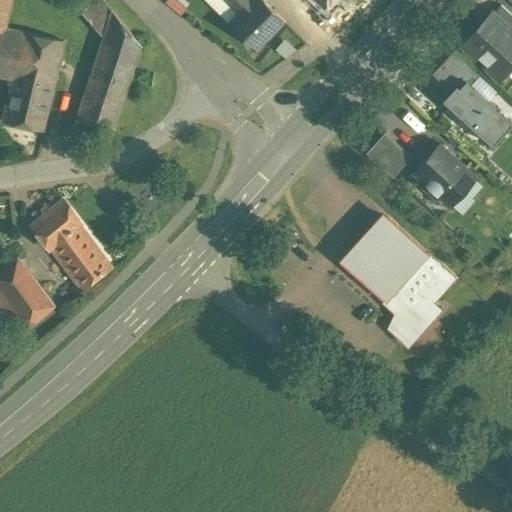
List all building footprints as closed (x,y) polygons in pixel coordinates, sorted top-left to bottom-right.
[(12,0),(0,0),(0,26),(6,27),(12,0)] [(141,44),(103,0),(84,0),(77,7),(104,37),(93,71),(129,82),(141,44)] [(239,12),(226,0),(209,0),(230,21),(239,12)] [(226,0),(239,12),(251,0),(226,0)] [(251,0),(239,12),(230,21),(257,48),(284,21),(263,0),(251,0)] [(494,14),(511,30),(511,14),(501,5),(494,14)] [(491,11),(460,46),(497,80),(511,63),(511,30),(494,14),(491,11)] [(6,27),(0,26),(0,75),(12,78),(53,87),(64,41),(6,27)] [(129,82),(115,128),(131,133),(153,61),(141,44),(129,82)] [(129,82),(93,71),(74,131),(110,142),(115,128),(129,82)] [(53,87),(12,78),(3,120),(44,129),(53,87)] [(503,113),(466,79),(459,86),(457,84),(451,90),(458,96),(450,105),(483,135),(503,113)] [(412,155),(385,131),(366,152),(393,176),(412,155)] [(476,176),(440,143),(414,171),(423,180),(420,183),(437,198),(439,195),(450,205),(476,176)] [(64,200),(33,225),(51,249),(81,224),(82,223),(64,200)] [(428,253),(387,215),(386,216),(388,219),(348,263),(346,260),(345,262),(386,299),(384,301),(400,315),(389,327),(408,344),(441,308),(433,301),(456,276),(429,252),(428,253)] [(114,265),(81,224),(51,249),(82,290),(114,265)] [(18,256),(0,269),(0,289),(18,313),(28,327),(55,305),(18,256)] [(18,313),(0,289),(0,313),(6,322),(18,313)]
